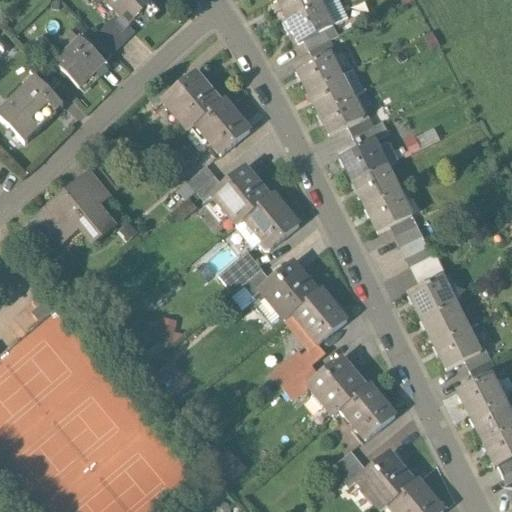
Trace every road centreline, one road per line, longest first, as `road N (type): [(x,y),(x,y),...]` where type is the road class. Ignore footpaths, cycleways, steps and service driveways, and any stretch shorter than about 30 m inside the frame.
road 1 (residential): [(478,511),(219,7)]
road 2 (residential): [(219,7),(0,213)]
